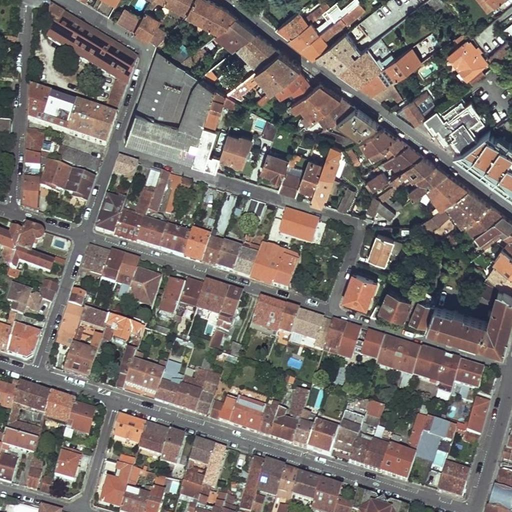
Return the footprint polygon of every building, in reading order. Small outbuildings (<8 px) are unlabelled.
[(96,0),(93,7),(109,16),(117,0),(96,0)] [(157,0),(152,0),(149,6),(155,10),(160,1),(157,0)] [(157,0),(160,1),(185,14),(186,13),(194,0),(157,0)] [(208,0),(194,0),(186,13),(219,31),(236,17),(228,10),(225,8),(208,0)] [(288,39),(300,48),(350,9),(360,0),(351,0),(334,14),(331,12),(329,14),(331,17),(318,27),(312,20),(288,39)] [(410,0),(389,0),(386,2),(357,24),(359,27),(362,26),(367,33),(410,0)] [(501,0),(481,0),(489,10),(501,0)] [(275,29),(288,39),(312,20),(331,5),(327,1),(305,17),(300,10),(275,29)] [(51,8),(49,21),(56,25),(62,14),(51,8)] [(300,48),(313,58),(317,55),(330,44),(325,39),(347,22),(348,23),(356,17),(350,9),(300,48)] [(147,11),(136,32),(149,39),(150,38),(161,20),(147,11)] [(56,25),(49,38),(120,80),(128,85),(138,60),(62,14),(56,25)] [(168,16),(162,27),(171,34),(179,22),(168,16)] [(256,32),(236,17),(219,31),(215,35),(234,50),(237,48),(256,32)] [(470,34),(467,30),(456,38),(460,42),(470,34)] [(280,51),(256,32),(237,48),(243,55),(254,63),(252,64),(258,69),(280,51)] [(363,52),(347,32),(330,44),(317,55),(338,70),(363,52)] [(2,37),(1,47),(15,48),(16,38),(2,37)] [(398,58),(382,37),(363,52),(338,70),(360,85),(398,58)] [(162,39),(158,45),(160,47),(162,48),(166,43),(166,42),(162,39)] [(476,49),(469,39),(465,43),(464,42),(450,54),(468,77),(469,76),(475,82),(493,68),(482,53),(484,51),(480,46),(476,49)] [(492,54),(489,57),(495,65),(504,58),(502,55),(508,51),(506,49),(511,44),(511,43),(511,42),(511,39),(492,54)] [(183,45),(171,55),(183,63),(191,56),(192,56),(183,45)] [(422,61),(412,47),(398,58),(360,85),(374,96),(394,82),(422,61)] [(159,50),(126,142),(159,153),(194,163),(203,135),(209,117),(218,89),(159,50)] [(302,67),(280,51),(258,69),(233,90),(229,93),(237,98),(260,79),(268,88),(271,92),(299,69),(302,67)] [(196,62),(191,56),(183,63),(190,68),(196,62)] [(313,88),(299,69),(271,92),(256,104),(260,108),(277,95),(281,99),(294,89),(301,98),(313,88)] [(209,71),(204,76),(213,82),(218,80),(209,71)] [(116,80),(107,105),(120,110),(128,85),(120,80),(116,80)] [(342,97),(321,82),(313,88),(301,98),(292,107),(294,109),(301,104),(309,113),(298,121),(303,128),(319,116),(342,97)] [(394,82),(374,96),(384,103),(401,92),(394,82)] [(30,88),(28,120),(65,133),(75,102),(30,88)] [(271,92),(268,88),(248,104),(253,107),(256,104),(271,92)] [(233,99),(218,89),(209,117),(218,121),(223,104),(230,107),(233,99)] [(427,90),(397,113),(415,125),(426,117),(439,107),(427,90)] [(446,111),(432,121),(437,127),(440,127),(444,133),(446,132),(450,137),(454,135),(463,147),(485,132),(481,126),(492,117),(482,104),(481,104),(477,99),(475,100),(470,94),(446,111)] [(355,107),(342,97),(319,116),(320,118),(328,127),(338,121),(355,107)] [(239,103),(233,99),(230,107),(237,109),(239,103)] [(75,102),(65,133),(106,147),(117,116),(75,102)] [(426,117),(430,123),(432,121),(446,111),(442,106),(439,107),(426,117)] [(294,109),(292,107),(279,117),(276,118),(282,124),(284,122),(281,119),(294,109)] [(378,124),(355,107),(338,121),(360,137),(377,127),(378,124)] [(320,118),(319,116),(303,128),(302,129),(305,130),(307,129),(309,131),(318,123),(317,122),(320,118)] [(218,121),(209,117),(203,135),(213,138),(218,121)] [(261,133),(265,122),(257,119),(252,130),(261,133)] [(280,126),(267,119),(261,136),(275,141),(280,126)] [(0,136),(10,138),(11,123),(0,121),(0,136)] [(303,128),(298,121),(292,127),(302,129),(303,128)] [(396,138),(383,128),(360,143),(368,155),(396,138)] [(455,155),(488,178),(511,163),(511,160),(511,143),(491,128),(485,132),(463,147),(455,155)] [(352,141),(324,130),(318,135),(345,145),(352,141)] [(27,131),(26,153),(41,158),(47,159),(48,156),(56,159),(60,147),(61,146),(52,144),(50,150),(44,148),(44,135),(38,135),(38,132),(27,131)] [(253,140),(229,131),(225,143),(221,155),(220,158),(242,168),(253,140)] [(213,138),(203,135),(194,163),(204,166),(208,152),(213,138)] [(396,138),(368,155),(372,161),(381,156),(385,161),(408,146),(396,138)] [(303,177),(299,188),(314,193),(321,173),(316,171),(320,157),(317,155),(321,142),(316,140),(303,177)] [(321,173),(332,177),(342,150),(331,145),(321,173)] [(422,156),(408,146),(385,161),(378,166),(380,169),(382,167),(383,169),(391,166),(398,172),(422,156)] [(60,147),(56,159),(77,166),(81,154),(60,147)] [(358,161),(350,148),(345,151),(353,163),(358,161)] [(214,154),(208,152),(204,166),(216,170),(220,158),(221,155),(215,153),(214,154)] [(26,153),(25,166),(40,167),(41,158),(26,153)] [(298,155),(293,153),(290,161),(288,165),(295,167),(298,155)] [(77,166),(97,173),(101,161),(81,154),(77,166)] [(290,161),(269,154),(262,172),(273,176),(272,178),(282,182),(286,171),(288,165),(290,161)] [(435,165),(422,156),(398,172),(396,174),(400,179),(410,172),(416,178),(417,178),(435,165)] [(119,159),(115,173),(125,177),(124,180),(128,182),(127,185),(131,186),(138,164),(119,159)] [(511,160),(511,163),(488,178),(511,195),(511,160)] [(49,165),(41,188),(55,192),(56,190),(61,192),(68,172),(49,165)] [(447,174),(435,165),(417,178),(420,183),(408,192),(414,199),(427,189),(447,174)] [(161,174),(151,170),(134,218),(121,215),(113,235),(125,239),(137,243),(148,214),(149,211),(161,174)] [(389,179),(382,170),(368,181),(373,190),(389,179)] [(303,177),(286,171),(282,182),(279,191),(287,193),(295,196),(299,188),(303,177)] [(161,174),(149,211),(158,215),(169,180),(170,175),(162,172),(161,174)] [(72,173),(65,193),(72,195),(71,198),(86,203),(94,181),(72,173)] [(332,177),(321,173),(314,193),(311,201),(317,203),(322,204),(327,190),(335,193),(340,182),(331,178),(332,177)] [(400,179),(396,174),(391,178),(394,183),(400,179)] [(468,190),(447,174),(427,189),(441,209),(447,204),(468,190)] [(173,190),(165,212),(172,215),(172,213),(179,192),(183,178),(175,176),(173,181),(171,189),(173,190)] [(183,178),(179,192),(189,195),(193,182),(183,178)] [(23,207),(37,212),(39,181),(25,179),(23,207)] [(401,182),(378,199),(374,197),(368,212),(376,215),(379,210),(383,203),(383,201),(386,200),(388,199),(404,187),(401,182)] [(346,212),(355,190),(350,187),(340,210),(346,212)] [(479,198),(468,190),(447,204),(463,225),(465,224),(490,205),(479,198)] [(104,204),(95,229),(104,232),(113,235),(121,215),(124,204),(106,198),(104,204)] [(251,200),(247,214),(253,216),(259,202),(251,200)] [(403,206),(398,201),(392,205),(397,210),(403,206)] [(259,202),(253,216),(260,218),(265,205),(259,202)] [(398,216),(383,203),(379,210),(391,220),(394,216),(396,218),(398,216)] [(497,210),(490,205),(465,224),(474,237),(503,215),(497,210)] [(449,219),(441,209),(430,217),(424,221),(419,226),(430,234),(449,219)] [(300,215),(289,212),(278,240),(277,246),(281,248),(286,250),(291,238),(295,228),(300,215)] [(170,220),(167,229),(170,230),(176,215),(172,213),(172,215),(170,220)] [(162,227),(148,223),(150,215),(148,214),(137,243),(149,247),(160,250),(167,229),(170,220),(165,218),(162,227)] [(300,215),(295,228),(291,238),(312,243),(318,222),(300,215)] [(511,221),(510,221),(503,215),(474,237),(485,252),(497,242),(505,236),(511,229),(511,221)] [(0,232),(0,246),(17,252),(18,250),(26,227),(16,223),(12,236),(0,232)] [(227,235),(230,225),(224,223),(220,233),(227,235)] [(26,227),(18,250),(33,255),(36,246),(38,246),(42,244),(43,241),(44,240),(44,238),(44,235),(43,233),(41,231),(26,227)] [(167,229),(160,250),(172,254),(183,258),(191,233),(192,231),(181,228),(180,232),(170,230),(167,229)] [(191,233),(183,258),(192,260),(201,263),(210,239),(191,233)] [(394,240),(379,234),(373,252),(371,251),(367,259),(386,265),(394,240)] [(210,239),(201,263),(208,265),(216,268),(224,244),(224,243),(210,239)] [(398,253),(401,241),(395,239),(391,251),(398,253)] [(436,244),(430,240),(426,246),(433,250),(436,244)] [(499,244),(497,242),(485,252),(483,254),(486,256),(499,244)] [(224,244),(216,268),(224,270),(232,273),(241,250),(224,244)] [(261,282),(272,286),(285,253),(262,245),(261,250),(250,278),(261,282)] [(100,249),(89,246),(79,276),(87,279),(89,272),(98,274),(96,282),(100,283),(111,253),(100,249)] [(261,250),(250,246),(249,253),(241,250),(232,273),(241,275),(250,278),(261,250)] [(511,253),(505,248),(503,247),(500,250),(502,251),(494,261),(496,263),(511,273),(511,253)] [(17,252),(9,277),(17,280),(19,272),(16,271),(19,263),(50,273),(54,263),(33,255),(18,250),(17,252)] [(118,255),(111,253),(100,283),(105,284),(108,277),(118,279),(125,257),(118,255)] [(299,261),(298,257),(285,253),(272,286),(280,288),(288,291),(299,261)] [(118,279),(116,284),(132,289),(138,270),(140,262),(132,260),(125,257),(118,279)] [(511,273),(496,263),(492,269),(489,268),(488,269),(490,272),(502,280),(502,284),(501,287),(511,293),(511,273)] [(132,289),(129,299),(151,306),(159,277),(138,270),(132,289)] [(375,283),(353,274),(344,299),(366,308),(375,283)] [(46,281),(43,288),(54,292),(57,284),(46,281)] [(171,281),(161,312),(175,316),(177,310),(186,285),(171,281)] [(494,283),(486,281),(477,294),(486,300),(496,302),(491,320),(492,321),(491,324),(465,316),(465,315),(455,312),(454,313),(436,308),(428,328),(426,334),(498,357),(502,355),(510,326),(511,318),(511,293),(501,287),(502,284),(498,283),(496,282),(494,283)] [(11,303),(9,310),(22,315),(31,289),(11,282),(4,301),(11,303)] [(186,285),(177,310),(184,313),(187,306),(196,309),(205,287),(187,282),(186,285)] [(196,309),(194,318),(197,319),(200,310),(220,317),(231,291),(206,283),(205,287),(196,309)] [(129,299),(132,289),(116,284),(115,288),(120,289),(118,296),(126,299),(126,298),(129,299)] [(43,288),(40,298),(51,302),(54,292),(43,288)] [(219,321),(207,348),(213,350),(222,327),(228,328),(241,294),(231,291),(220,317),(219,321)] [(416,302),(389,291),(382,307),(378,305),(371,316),(379,319),(384,311),(408,321),(416,302)] [(438,301),(422,295),(410,322),(428,328),(436,308),(438,301)] [(72,296),(69,305),(82,309),(83,303),(84,299),(72,296)] [(260,300),(251,325),(278,334),(279,332),(287,308),(274,304),(260,300)] [(69,305),(58,336),(61,337),(61,339),(73,342),(77,329),(79,323),(84,309),(82,309),(69,305)] [(107,310),(92,305),(92,307),(90,311),(105,316),(107,310)] [(287,308),(279,332),(291,336),(292,334),(300,312),(294,310),(287,308)] [(84,309),(79,323),(104,330),(108,317),(105,316),(90,311),(84,309)] [(122,313),(107,310),(105,316),(108,317),(120,320),(122,313)] [(175,316),(174,320),(181,321),(184,313),(177,310),(175,316)] [(318,318),(300,312),(292,334),(315,342),(314,346),(324,350),(333,323),(318,318)] [(17,314),(14,326),(19,327),(22,316),(17,314)] [(101,337),(100,340),(107,342),(110,334),(115,335),(115,338),(126,341),(129,334),(135,336),(130,350),(128,350),(125,359),(124,360),(119,375),(121,375),(116,388),(124,390),(126,385),(136,354),(145,328),(120,320),(108,317),(104,330),(101,337)] [(191,326),(185,341),(207,348),(219,321),(208,318),(203,334),(208,336),(206,341),(192,336),(194,327),(191,326)] [(340,325),(333,323),(324,350),(323,351),(338,355),(348,327),(340,325)] [(0,350),(7,353),(13,329),(0,326),(0,350)] [(13,329),(7,353),(26,359),(33,355),(40,334),(19,327),(14,326),(13,329)] [(157,327),(156,331),(169,335),(170,330),(157,327)] [(338,355),(338,357),(343,359),(351,361),(361,332),(348,327),(338,355)] [(63,371),(87,378),(92,365),(100,340),(101,337),(94,334),(88,350),(76,346),(80,336),(79,336),(81,330),(77,329),(73,342),(63,371)] [(384,339),(368,334),(364,346),(366,346),(362,358),(377,363),(384,339)] [(167,363),(162,377),(166,378),(169,372),(173,373),(179,356),(178,356),(182,342),(175,339),(167,363)] [(377,363),(377,365),(404,374),(412,376),(421,350),(403,345),(384,339),(377,363)] [(234,344),(229,356),(239,359),(243,347),(234,344)] [(421,350),(412,376),(438,384),(445,358),(421,350)] [(216,351),(214,359),(221,362),(224,354),(216,351)] [(157,370),(140,364),(143,356),(136,354),(126,385),(156,394),(160,383),(162,377),(167,363),(159,361),(157,370)] [(452,396),(461,363),(445,358),(438,384),(440,385),(438,392),(452,396)] [(239,359),(233,378),(248,382),(254,365),(239,359)] [(473,367),(461,363),(452,396),(451,398),(456,400),(460,386),(478,392),(484,371),(473,367)] [(87,378),(96,381),(100,369),(92,365),(87,378)] [(182,380),(173,406),(195,413),(209,373),(204,372),(200,383),(199,383),(196,390),(187,388),(189,379),(183,377),(182,380)] [(209,373),(195,413),(205,416),(219,375),(209,372),(209,373)] [(404,374),(400,388),(408,390),(412,376),(404,374)] [(156,394),(154,400),(173,406),(182,380),(176,377),(173,386),(160,383),(156,394)] [(0,446),(1,446),(2,444),(6,431),(20,384),(15,382),(13,387),(0,384),(0,446)] [(20,384),(6,431),(38,440),(43,425),(39,424),(38,428),(16,422),(21,407),(39,414),(38,419),(41,420),(42,419),(44,420),(51,394),(20,384)] [(279,410),(270,437),(292,444),(302,413),(309,394),(299,390),(290,417),(293,418),(291,423),(283,421),(286,412),(279,410)] [(471,419),(468,432),(480,437),(485,418),(490,398),(487,396),(487,394),(478,392),(471,419)] [(51,394),(44,420),(68,427),(74,406),(76,401),(51,394)] [(223,405),(218,421),(256,433),(266,408),(270,397),(264,394),(260,405),(238,399),(236,402),(225,399),(223,405)] [(370,404),(363,401),(360,411),(366,414),(370,404)] [(266,408),(256,433),(270,437),(279,410),(281,405),(273,402),(270,410),(266,408)] [(214,403),(209,418),(218,421),(223,405),(214,403)] [(366,414),(366,415),(379,419),(384,407),(370,404),(366,414)] [(68,427),(63,448),(65,449),(67,449),(69,441),(71,441),(74,433),(88,436),(95,412),(74,406),(68,427)] [(302,413),(292,444),(307,449),(314,428),(307,425),(310,415),(302,413)] [(146,423),(120,414),(113,436),(140,443),(146,423)] [(390,446),(381,473),(408,482),(427,419),(418,416),(409,444),(412,445),(410,453),(394,448),(390,446)] [(314,428),(307,449),(330,456),(333,449),(340,426),(318,418),(314,428)] [(441,424),(427,419),(416,455),(431,460),(437,438),(452,442),(455,432),(456,429),(445,425),(446,419),(442,418),(441,424)] [(340,426),(333,449),(351,456),(362,425),(343,419),(340,426)] [(372,440),(363,467),(381,473),(390,446),(379,443),(386,422),(379,419),(372,440)] [(351,456),(350,462),(363,467),(372,440),(364,438),(369,423),(364,421),(362,425),(351,456)] [(169,431),(146,423),(140,443),(139,448),(162,455),(169,431)] [(396,429),(390,446),(394,448),(398,435),(400,436),(401,431),(396,429)] [(6,431),(2,444),(29,452),(23,472),(21,472),(17,485),(25,487),(33,458),(38,440),(6,431)] [(185,436),(169,431),(162,455),(161,461),(176,466),(185,436)] [(466,433),(464,442),(477,446),(480,437),(468,432),(466,433)] [(215,445),(196,439),(184,481),(203,486),(205,478),(192,474),(193,469),(191,468),(193,461),(209,466),(215,445)] [(226,449),(215,445),(209,466),(205,478),(203,486),(203,489),(210,491),(211,487),(214,488),(226,449)] [(0,450),(0,480),(11,484),(18,459),(4,455),(5,449),(1,447),(0,450)] [(63,448),(55,475),(74,479),(80,457),(81,457),(82,453),(72,450),(71,454),(65,452),(65,449),(63,448)] [(511,450),(506,449),(502,460),(511,462),(511,450)] [(135,460),(123,456),(120,465),(133,469),(135,460)] [(25,487),(36,491),(41,472),(38,471),(41,463),(38,462),(38,459),(33,458),(25,487)] [(267,462),(256,459),(243,498),(254,502),(256,498),(258,492),(267,462)] [(267,462),(258,492),(276,497),(285,468),(267,462)] [(120,465),(118,464),(117,468),(122,470),(121,476),(122,477),(121,481),(109,478),(102,501),(122,507),(133,469),(120,465)] [(445,464),(438,491),(450,495),(462,499),(467,481),(470,472),(445,464)] [(511,467),(501,464),(499,471),(503,472),(511,474),(511,467)] [(280,505),(278,511),(287,511),(292,495),(299,473),(285,468),(276,497),(286,500),(284,505),(280,505)] [(120,511),(145,511),(153,489),(153,488),(146,486),(144,493),(134,490),(139,474),(156,478),(157,475),(146,472),(142,471),(133,469),(122,507),(120,511)] [(511,474),(503,472),(498,489),(511,493),(511,474)] [(299,473),(292,495),(315,502),(321,480),(299,473)] [(44,477),(40,491),(50,495),(54,480),(44,477)] [(313,507),(312,511),(317,511),(333,511),(338,498),(342,487),(321,480),(315,502),(313,507)] [(195,511),(203,489),(203,486),(184,481),(180,494),(196,499),(195,504),(190,504),(187,511),(195,511)] [(145,511),(159,511),(165,492),(153,489),(145,511)] [(195,511),(222,511),(225,505),(228,492),(229,490),(225,489),(223,494),(219,493),(214,510),(205,507),(210,491),(203,489),(195,511)] [(491,499),(488,508),(501,511),(511,511),(511,493),(498,489),(494,489),(491,499)] [(362,506),(365,494),(357,491),(353,503),(362,506)] [(228,492),(225,505),(232,507),(235,497),(230,495),(231,492),(228,492)] [(167,511),(166,511),(175,511),(180,496),(172,494),(171,501),(172,502),(169,511),(167,511)] [(400,511),(402,506),(365,494),(362,506),(353,503),(350,511),(400,511)] [(254,502),(243,498),(240,509),(246,511),(250,511),(251,511),(252,511),(254,502)] [(254,502),(252,511),(254,511),(259,511),(263,499),(256,498),(254,502)] [(350,511),(353,503),(338,498),(333,511),(350,511)]
